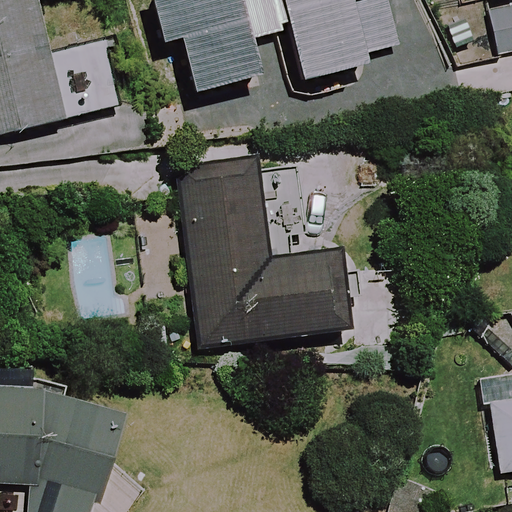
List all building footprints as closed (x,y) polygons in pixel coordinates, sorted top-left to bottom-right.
[(46,63),(30,0),(0,0),(0,139),(113,112),(98,51),(46,63)] [(263,266),(251,180),(172,191),(194,355),(346,334),(336,256),(263,266)] [(114,230),(62,235),(72,327),(124,321),(114,230)] [(0,511),(92,511),(120,419),(41,396),(26,395),(27,379),(0,377),(0,511)] [(511,405),(486,410),(496,478),(511,475),(511,405)]
